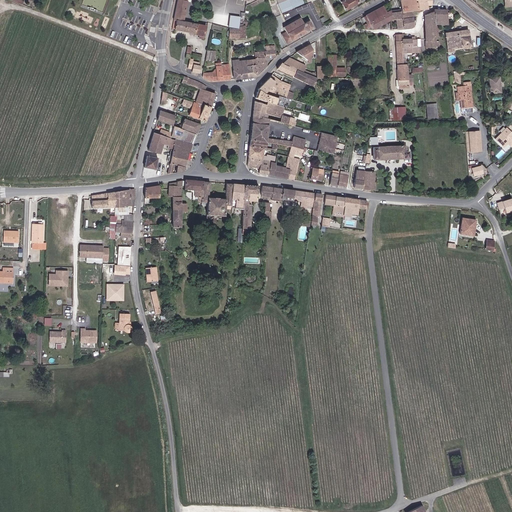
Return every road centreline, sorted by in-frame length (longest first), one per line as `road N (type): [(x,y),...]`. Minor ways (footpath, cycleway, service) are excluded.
road 1 (unclassified): [(179,511),(171,427),(135,279),(137,182)]
road 2 (tertiary): [(240,177),(378,196),(476,198)]
road 3 (tertiary): [(0,192),(137,182)]
road 4 (unclassified): [(137,182),(163,64)]
